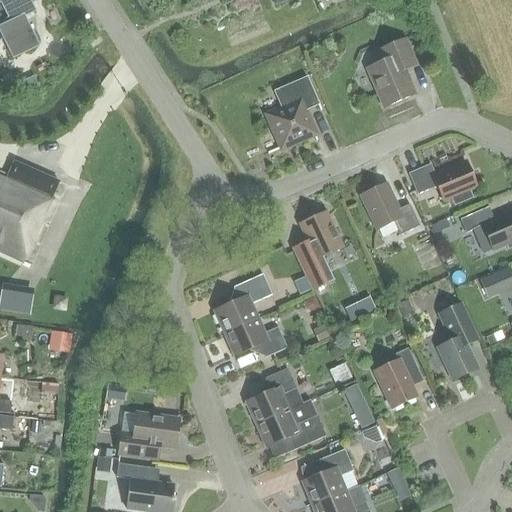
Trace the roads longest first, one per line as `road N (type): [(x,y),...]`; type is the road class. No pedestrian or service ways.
road 1 (residential): [(240,504),(165,294),(202,185)]
road 2 (residential): [(511,144),(460,119),(438,119),(283,188),(248,193),(202,185)]
road 3 (residential): [(202,185),(203,166),(96,0)]
